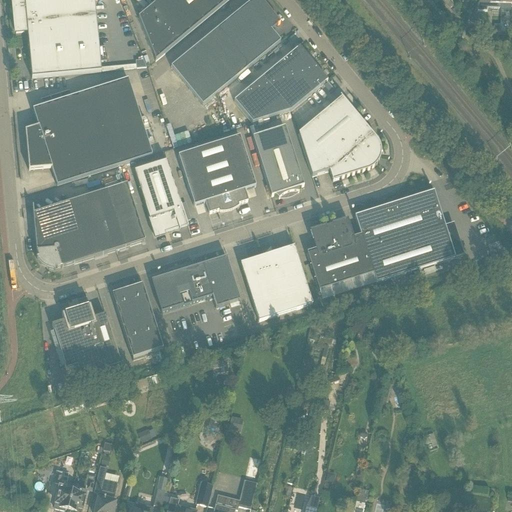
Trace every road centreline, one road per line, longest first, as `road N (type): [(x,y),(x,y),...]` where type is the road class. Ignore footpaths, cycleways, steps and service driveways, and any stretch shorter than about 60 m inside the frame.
road 1 (unclassified): [(283,0),(397,136),(403,161),(389,186),(60,292),(32,288)]
road 2 (unclassified): [(32,288),(17,265),(0,75)]
